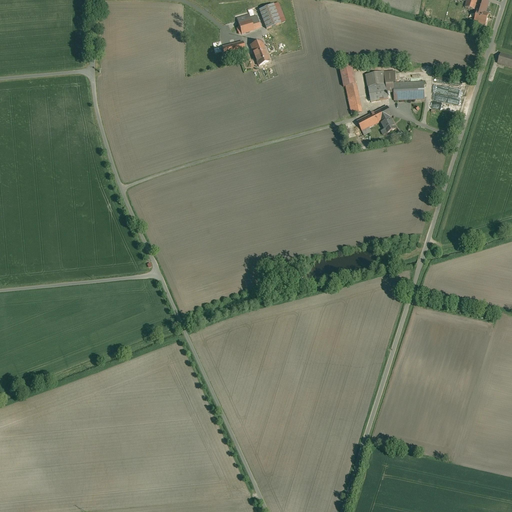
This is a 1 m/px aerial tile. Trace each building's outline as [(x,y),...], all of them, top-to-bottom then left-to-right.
[(489,2),(480,0),(467,0),(466,5),(465,8),(475,11),(474,11),(477,12),(485,14),(489,2)] [(273,6),(260,11),(263,21),(278,15),(276,10),(274,6),(273,6)] [(281,8),(276,10),(278,15),(280,20),(285,18),(281,8)] [(485,14),(477,12),(474,22),(485,26),(489,15),(485,14)] [(249,15),(237,19),(237,22),(239,28),(240,31),(241,35),(254,31),(254,30),(250,18),(249,15)] [(278,15),(263,21),(267,30),(281,25),(280,20),(278,15)] [(257,16),(250,18),(254,30),(260,28),(257,16)] [(265,49),(261,41),(253,44),(254,47),(257,46),(259,51),(265,49)] [(243,42),(222,47),(224,56),(242,52),(245,51),(243,42)] [(265,49),(259,51),(257,46),(254,47),(253,44),(250,45),(259,67),(270,63),(265,49)] [(511,57),(500,54),(498,64),(511,67),(511,57)] [(342,67),(340,68),(344,88),(346,87),(356,85),(352,65),(342,67)] [(384,73),(366,76),(368,88),(386,85),(387,93),(394,93),(394,84),(396,84),(396,73),(384,73)] [(396,84),(394,84),(394,93),(394,101),(425,100),(424,83),(396,84)] [(356,85),(346,87),(352,116),(363,113),(357,85),(356,85)] [(386,85),(368,88),(371,103),(388,99),(387,93),(386,85)] [(387,107),(357,122),(364,136),(372,132),(370,128),(380,123),(383,122),(382,119),(385,118),(385,116),(390,113),(387,107)] [(390,113),(385,116),(385,118),(382,119),(383,122),(380,123),(384,130),(382,132),(384,136),(386,134),(396,129),(390,118),(392,117),(390,113)]
